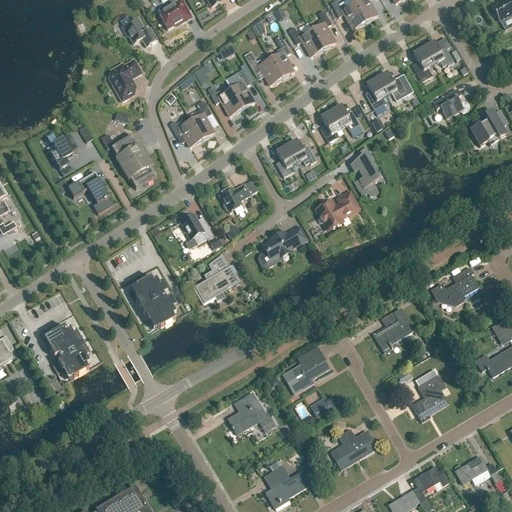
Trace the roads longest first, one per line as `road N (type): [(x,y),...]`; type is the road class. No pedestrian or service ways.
road 1 (tertiary): [(157,399),(511,194)]
road 2 (residential): [(182,193),(154,121),(155,87),(172,63),(269,0)]
road 3 (residential): [(441,11),(248,149)]
road 4 (tertiary): [(0,491),(157,399)]
road 5 (residential): [(157,399),(76,261)]
road 6 (unclassified): [(224,511),(157,399)]
road 7 (unclassified): [(409,462),(342,351)]
road 8 (residential): [(182,193),(76,261)]
